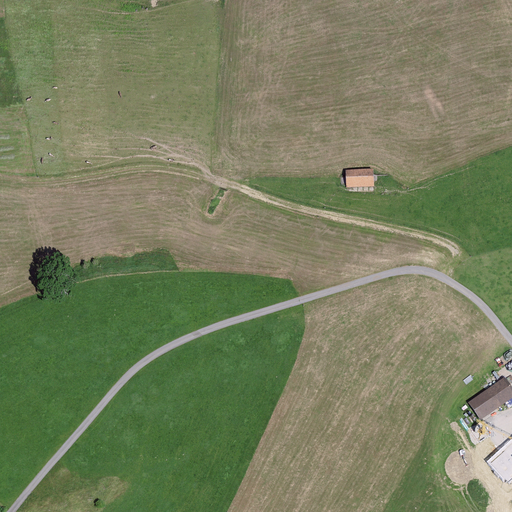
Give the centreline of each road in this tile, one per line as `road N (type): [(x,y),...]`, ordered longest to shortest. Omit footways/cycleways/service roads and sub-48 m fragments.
road 1 (track): [(11,511),(143,365),(224,326),(403,274),(433,273),(488,309),(511,338)]
road 2 (track): [(445,281),(461,250),(202,178)]
